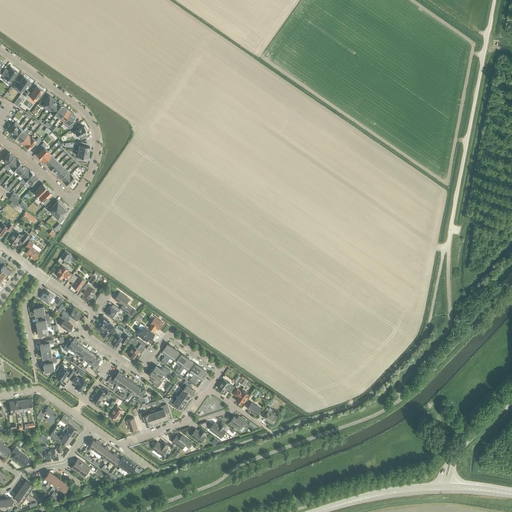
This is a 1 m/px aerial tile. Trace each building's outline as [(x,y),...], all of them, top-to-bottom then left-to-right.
[(17,72),(11,68),(8,71),(5,69),(1,74),(5,76),(4,77),(10,82),(17,72)] [(23,91),(30,81),(23,77),(19,82),(17,81),(12,87),(16,90),(18,88),(23,91)] [(36,101),(43,91),(37,86),(31,93),(29,91),(25,97),(28,99),(30,96),(36,101)] [(46,108),(54,99),(49,95),(45,101),(42,99),(38,105),(41,107),(42,105),(46,108)] [(58,102),(54,99),(46,108),(51,112),(50,112),(51,112),(58,102)] [(55,115),(63,105),(58,102),(51,112),(55,115)] [(55,115),(60,118),(67,108),(62,105),(63,105),(55,115)] [(62,123),(71,112),(67,108),(60,118),(64,121),(62,123)] [(71,112),(62,123),(70,129),(74,123),(71,121),(75,115),(71,112)] [(12,135),(19,127),(20,125),(16,122),(12,126),(11,127),(8,131),(12,135)] [(77,129),(74,131),(77,137),(79,136),(85,133),(87,132),(84,126),(81,127),(80,126),(76,127),(77,129)] [(19,127),(12,135),(16,138),(23,130),(19,127)] [(27,134),(23,130),(16,138),(16,139),(17,138),(21,141),(27,134)] [(25,145),(32,137),(31,136),(31,137),(27,134),(21,141),(25,145)] [(29,149),(34,143),(36,140),(32,137),(25,145),(29,149)] [(46,145),(43,142),(39,147),(41,149),(36,155),(40,159),(48,151),(44,147),(46,145)] [(79,145),(78,151),(89,152),(89,147),(86,147),(87,143),(81,142),(80,145),(79,145)] [(40,159),(41,159),(44,162),(51,155),(48,151),(40,159)] [(78,151),(77,156),(78,156),(78,159),(84,160),(84,157),(88,158),(89,152),(78,151)] [(5,154),(2,158),(3,159),(2,160),(7,163),(13,156),(9,152),(6,156),(5,154)] [(51,155),(44,162),(48,166),(55,159),(51,155)] [(13,156),(7,163),(11,167),(10,167),(11,167),(18,159),(17,159),(13,156)] [(18,159),(11,167),(15,171),(22,163),(18,159)] [(55,159),(48,166),(52,170),(59,163),(55,159)] [(22,163),(15,171),(19,174),(26,167),(22,163)] [(52,170),(56,174),(63,166),(59,163),(52,170)] [(63,166),(56,174),(60,177),(67,170),(63,166)] [(26,167),(19,174),(23,177),(23,178),(30,170),(29,170),(26,167)] [(30,170),(23,178),(27,181),(34,173),(30,170)] [(63,181),(71,174),(67,170),(60,177),(64,181),(63,181)] [(34,173),(27,181),(27,182),(27,181),(31,185),(38,177),(34,174),(34,173)] [(73,179),(75,178),(71,174),(63,181),(67,185),(71,182),(74,179),(73,179)] [(34,193),(38,197),(47,188),(43,183),(38,188),(34,193)] [(52,193),(47,188),(38,197),(42,201),(47,198),(52,193)] [(12,195),(9,199),(16,204),(19,200),(12,195)] [(49,210),(53,214),(63,205),(59,201),(59,202),(58,203),(57,201),(53,205),(49,210)] [(66,208),(63,205),(53,214),(57,219),(62,215),(66,211),(65,210),(65,209),(66,208)] [(26,211),(24,214),(25,215),(24,216),(33,222),(36,218),(26,211)] [(0,234),(2,236),(7,228),(10,231),(13,225),(8,222),(6,225),(5,225),(1,223),(0,224),(0,234)] [(8,240),(14,245),(19,239),(24,243),(29,236),(25,233),(23,236),(15,230),(8,240)] [(25,253),(34,259),(39,252),(30,246),(33,243),(29,240),(25,246),(28,249),(25,253)] [(65,251),(60,258),(65,261),(69,254),(65,251)] [(0,284),(7,274),(8,275),(11,270),(3,265),(0,269),(0,284)] [(57,276),(58,277),(59,278),(60,277),(62,278),(63,276),(67,279),(71,274),(67,271),(68,270),(62,266),(60,269),(59,268),(58,271),(56,274),(57,275),(57,276)] [(71,285),(78,290),(85,281),(78,276),(77,277),(73,274),(69,280),(73,283),(71,285)] [(85,290),(83,294),(89,298),(95,291),(88,286),(89,285),(87,283),(83,289),(85,290)] [(43,293),(40,298),(46,302),(46,303),(48,304),(50,302),(49,302),(54,296),(49,292),(48,291),(46,293),(45,295),(43,293)] [(123,305),(121,308),(128,313),(132,308),(126,304),(129,299),(130,299),(120,292),(115,299),(123,305)] [(105,313),(113,318),(118,311),(119,312),(121,309),(114,304),(112,307),(111,306),(110,307),(109,307),(107,310),(108,310),(105,313)] [(41,314),(41,317),(48,316),(48,313),(44,314),(43,307),(39,307),(37,305),(36,308),(32,308),(32,311),(33,313),(34,313),(34,315),(41,314)] [(63,310),(61,313),(63,315),(66,317),(69,319),(72,321),(73,318),(76,320),(80,314),(74,309),(70,315),(63,310)] [(69,319),(66,317),(63,315),(61,318),(64,320),(60,325),(68,331),(72,326),(67,322),(69,319)] [(36,324),(35,324),(35,326),(35,327),(35,328),(46,327),(50,326),(49,319),(48,316),(41,317),(42,320),(35,321),(36,324)] [(99,322),(96,327),(103,332),(106,328),(108,329),(108,331),(111,332),(114,327),(108,323),(109,321),(103,317),(99,322)] [(148,328),(154,332),(156,328),(159,330),(163,323),(155,317),(150,324),(151,324),(148,328)] [(139,331),(137,334),(138,335),(138,336),(147,342),(151,336),(153,338),(155,335),(144,327),(141,324),(138,328),(141,330),(141,331),(141,332),(139,331)] [(46,327),(35,328),(36,333),(37,333),(38,335),(44,334),(44,337),(52,336),(51,333),(47,333),(46,327)] [(102,336),(107,339),(110,334),(105,331),(102,336)] [(111,342),(118,347),(121,341),(125,344),(130,338),(126,335),(123,339),(117,334),(111,342)] [(39,349),(39,352),(50,350),(49,343),(53,342),(52,339),(45,340),(46,343),(39,345),(40,347),(39,347),(39,349)] [(69,349),(72,351),(78,343),(78,342),(74,339),(70,343),(68,342),(63,349),(67,352),(69,349)] [(74,357),(76,354),(82,346),(78,343),(72,351),(74,353),(72,356),(74,357)] [(130,351),(128,354),(134,359),(139,352),(141,354),(146,348),(141,344),(138,348),(137,348),(133,346),(132,348),(131,348),(130,350),(130,351)] [(160,361),(163,363),(173,348),(170,345),(169,346),(167,344),(162,352),(165,355),(160,361)] [(78,360),(81,357),(87,349),(82,346),(76,354),(79,356),(77,359),(78,360)] [(173,348),(163,363),(165,365),(167,363),(170,358),(173,361),(179,352),(177,351),(173,348)] [(83,363),(85,360),(91,352),(87,349),(81,357),(83,359),(81,362),(83,363)] [(48,357),(48,360),(56,359),(55,356),(51,356),(50,350),(39,352),(39,354),(40,356),(41,356),(42,358),(48,357)] [(87,366),(89,363),(95,355),(91,352),(85,360),(88,362),(85,365),(87,366)] [(95,355),(89,363),(94,366),(92,370),(94,371),(98,365),(96,364),(100,358),(95,354),(95,355)] [(175,371),(177,373),(188,358),(184,355),(183,355),(182,354),(176,362),(179,365),(176,369),(175,371)] [(188,358),(177,373),(179,375),(181,373),(184,368),(187,371),(193,362),(191,361),(192,361),(188,358)] [(56,359),(48,360),(49,363),(43,364),(43,367),(42,367),(42,369),(43,371),(46,371),(49,373),(50,370),(54,370),(52,363),(56,362),(56,359)] [(189,381),(191,383),(202,368),(198,365),(197,365),(196,364),(190,372),(193,375),(190,379),(189,381)] [(156,365),(152,370),(161,377),(164,379),(166,376),(170,370),(164,366),(162,369),(156,365)] [(55,376),(62,381),(66,375),(69,377),(74,371),(71,368),(69,371),(62,367),(55,376)] [(202,368),(191,383),(193,385),(195,382),(198,378),(201,381),(207,372),(205,371),(206,371),(202,368)] [(152,370),(149,375),(154,379),(152,383),(158,387),(162,381),(164,379),(161,377),(152,370)] [(115,372),(108,381),(111,383),(112,384),(115,381),(117,383),(123,375),(124,375),(124,374),(119,371),(117,374),(115,372)] [(122,386),(128,378),(123,375),(117,383),(115,386),(117,387),(119,384),(122,386)] [(72,382),(76,384),(74,387),(81,391),(87,382),(81,378),(80,379),(76,376),(72,382)] [(132,381),(128,378),(122,386),(120,389),(121,391),(124,387),(126,389),(132,381)] [(242,378),(239,383),(244,386),(247,382),(242,378)] [(229,384),(230,383),(224,379),(218,387),(224,392),(226,389),(227,389),(227,390),(229,392),(233,386),(229,384)] [(185,387),(183,389),(191,395),(192,395),(195,391),(190,387),(192,384),(186,380),(182,385),(185,387)] [(128,391),(131,393),(132,391),(136,384),(132,381),(126,389),(124,392),(123,394),(121,397),(125,399),(127,396),(124,394),(125,393),(126,394),(128,391)] [(132,394),(135,396),(141,387),(136,384),(132,391),(131,393),(128,396),(130,397),(132,394)] [(141,387),(135,396),(138,398),(135,401),(139,403),(143,398),(141,396),(146,390),(141,387)] [(92,399),(98,404),(106,393),(108,395),(110,392),(105,389),(103,391),(99,388),(92,399)] [(246,396),(248,394),(243,390),(242,391),(237,388),(233,393),(237,396),(237,395),(239,396),(236,400),(241,404),(243,401),(244,402),(248,397),(246,396)] [(180,390),(178,392),(188,400),(191,396),(190,396),(191,395),(183,389),(182,392),(180,390)] [(179,395),(177,398),(185,403),(186,402),(186,403),(188,400),(178,392),(177,394),(179,395)] [(185,403),(177,398),(175,400),(172,398),(169,403),(175,407),(177,405),(182,409),(186,404),(185,403)] [(247,408),(256,414),(261,408),(252,402),(247,408)] [(162,409),(159,410),(162,419),(162,420),(168,418),(165,412),(168,411),(166,404),(161,406),(162,409)] [(38,414),(37,415),(41,419),(42,417),(44,414),(48,417),(46,420),(51,424),(54,420),(52,419),(55,415),(56,414),(57,413),(47,406),(44,410),(42,408),(38,414)] [(115,406),(109,414),(115,419),(117,416),(118,416),(119,416),(120,415),(120,414),(119,413),(121,410),(115,406)] [(264,417),(272,423),(277,416),(269,411),(270,409),(267,407),(263,412),(266,414),(264,417)] [(155,409),(153,410),(157,422),(161,420),(162,419),(159,410),(156,411),(155,409)] [(152,413),(149,414),(152,423),(153,422),(153,423),(157,422),(153,410),(151,410),(152,413)] [(152,423),(149,414),(146,415),(145,411),(139,413),(142,420),(145,419),(147,425),(152,424),(152,423)] [(62,417),(60,420),(65,424),(68,421),(70,418),(66,415),(64,414),(62,417)] [(229,422),(239,429),(242,425),(244,426),(247,421),(241,417),(239,419),(234,416),(229,422)] [(127,420),(130,431),(138,428),(134,418),(127,420)] [(226,430),(224,429),(226,426),(220,422),(218,425),(215,422),(210,429),(221,437),(226,430)] [(65,432),(72,437),(77,430),(67,424),(65,427),(63,430),(63,431),(65,432)] [(191,436),(200,442),(205,436),(205,435),(207,433),(201,428),(199,431),(196,429),(191,436)] [(60,434),(58,437),(67,444),(72,437),(65,432),(63,431),(60,434)] [(172,442),(182,449),(184,445),(188,448),(192,442),(182,435),(180,437),(177,435),(172,442)] [(88,446),(93,449),(98,442),(96,441),(95,442),(93,440),(88,446)] [(166,448),(169,445),(163,441),(161,444),(162,444),(161,445),(157,442),(153,448),(162,455),(167,449),(166,448)] [(93,449),(97,452),(102,446),(99,444),(100,443),(98,442),(93,449)] [(0,454),(4,457),(9,450),(0,443),(0,454)] [(41,449),(42,456),(45,455),(45,458),(55,456),(54,449),(48,450),(47,447),(46,446),(42,447),(41,448),(42,449),(41,449)] [(95,455),(99,458),(101,455),(101,456),(107,448),(105,447),(104,448),(102,446),(97,452),(95,455)] [(13,457),(24,465),(29,459),(17,451),(18,450),(15,447),(11,453),(14,455),(13,457)] [(106,459),(110,453),(108,451),(109,450),(107,448),(101,456),(104,457),(102,460),(104,461),(106,459)] [(173,454),(176,456),(178,457),(180,455),(181,453),(176,449),(173,454)] [(106,459),(111,462),(116,454),(114,453),(113,454),(110,453),(106,459)] [(116,454),(111,462),(115,465),(119,459),(117,457),(118,456),(116,454)] [(122,458),(117,465),(120,467),(118,470),(123,473),(125,471),(127,472),(128,471),(131,473),(132,471),(136,466),(132,463),(130,462),(130,463),(122,458)] [(84,476),(90,468),(77,459),(71,468),(83,477),(84,476)] [(94,472),(101,477),(103,474),(97,469),(94,472)] [(46,481),(48,483),(54,475),(49,472),(45,476),(44,478),(47,480),(46,481)] [(51,483),(54,485),(58,478),(54,475),(48,483),(50,484),(51,483)] [(56,488),(58,490),(63,482),(58,478),(54,485),(57,487),(56,488)] [(26,480),(23,485),(31,490),(34,486),(26,480)] [(63,482),(58,490),(60,491),(61,490),(64,492),(69,486),(63,482)] [(23,485),(20,489),(28,494),(31,490),(23,485)] [(20,489),(17,493),(25,498),(28,494),(20,489)] [(25,498),(17,493),(14,497),(22,503),(25,498)]
